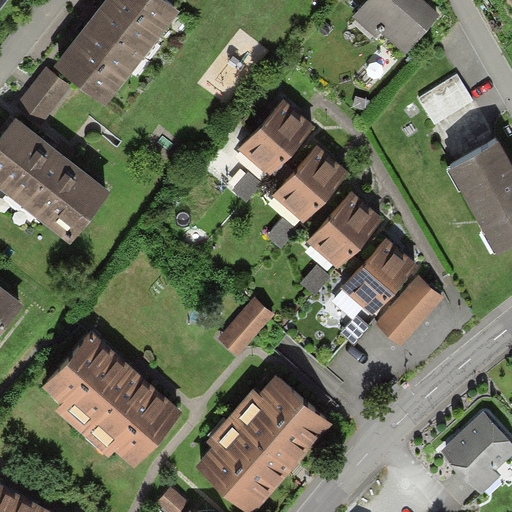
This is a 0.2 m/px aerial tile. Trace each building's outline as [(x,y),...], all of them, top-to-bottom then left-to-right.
[(97,0),(88,12),(55,54),(105,93),(179,0),(97,0)] [(442,9),(431,0),(363,0),(352,14),(378,36),(383,30),(407,50),(442,9)] [(16,107),(39,124),(73,81),(48,61),(14,105),(16,107)] [(458,72),(419,95),(434,120),(472,97),(458,72)] [(284,94),(240,147),(270,172),(314,120),(284,94)] [(16,107),(0,127),(0,177),(69,232),(110,180),(39,124),(16,107)] [(511,155),(496,129),(448,156),(496,239),(511,229),(511,155)] [(324,135),(274,191),(304,218),(353,161),(324,135)] [(249,168),(232,186),(246,199),(263,181),(249,168)] [(356,183),(308,235),(338,263),(386,210),(356,183)] [(283,215),(267,231),(280,243),(295,226),(283,215)] [(386,230),(341,282),(373,310),(418,260),(386,230)] [(317,262),(301,279),(314,291),(330,274),(317,262)] [(420,270),(377,319),(402,340),(445,292),(420,270)] [(0,324),(22,296),(0,278),(0,324)] [(255,294),(221,335),(240,351),(274,310),(255,294)] [(94,326),(44,382),(66,402),(60,409),(108,452),(114,445),(133,462),(184,406),(94,326)] [(218,438),(199,461),(253,507),(331,415),(277,369),(258,391),(252,386),(212,433),(218,438)] [(511,439),(484,408),(443,445),(481,488),(498,473),(495,470),(511,454),(511,439)] [(62,511),(0,480),(0,511),(62,511)] [(170,484),(156,500),(171,511),(172,511),(185,497),(170,484)]
